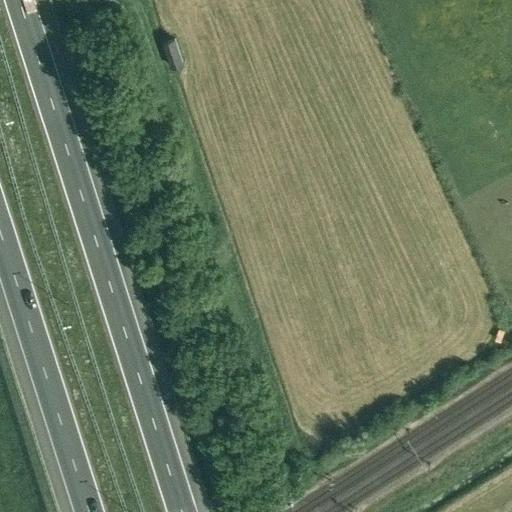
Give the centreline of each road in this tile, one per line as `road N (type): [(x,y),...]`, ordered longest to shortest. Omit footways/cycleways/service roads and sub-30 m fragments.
road 1 (motorway): [(181,511),(17,0)]
road 2 (motorway): [(0,234),(88,511)]
